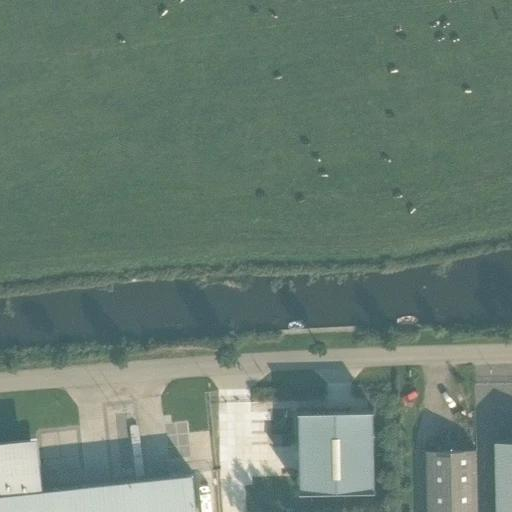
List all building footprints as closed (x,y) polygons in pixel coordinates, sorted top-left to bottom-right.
[(373,409),(298,411),(300,492),(376,490),(374,410),(373,409)] [(511,511),(511,440),(496,441),(497,511),(511,511)] [(0,511),(145,511),(142,480),(35,491),(30,442),(0,445),(0,511)] [(428,511),(477,511),(476,449),(427,450),(428,511)] [(142,480),(145,511),(196,511),(192,474),(142,480)]
